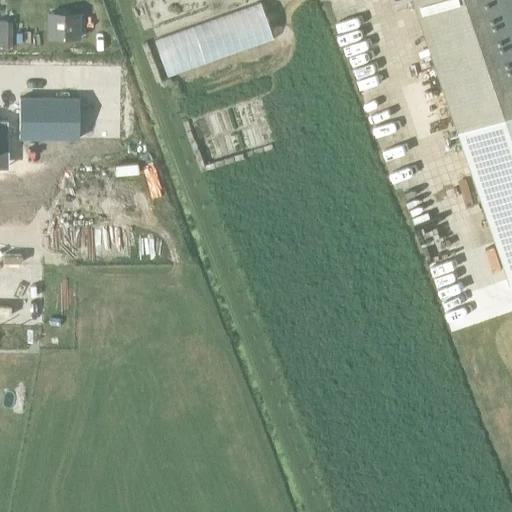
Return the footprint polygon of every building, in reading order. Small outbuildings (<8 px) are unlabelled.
[(511,0),(415,0),(460,131),(511,282),(511,0)] [(68,20),(67,47),(100,47),(100,21),(68,20)] [(79,140),(79,99),(19,99),(19,139),(79,140)] [(0,127),(11,128),(10,110),(0,110),(0,127)] [(42,266),(0,265),(0,326),(42,327),(42,266)]
